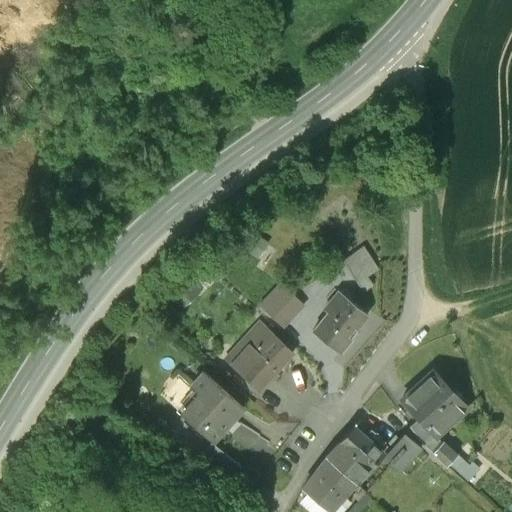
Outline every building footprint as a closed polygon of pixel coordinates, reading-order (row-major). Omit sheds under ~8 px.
[(254,239),(247,252),(258,258),(265,245),(254,239)] [(363,249),(343,264),(363,295),(373,288),(372,286),(367,280),(378,272),(363,249)] [(191,286),(176,295),(183,307),(194,300),(202,295),(195,283),(191,286)] [(304,308),(282,287),(260,310),(283,331),(294,319),(296,320),(303,312),(302,311),(304,308)] [(368,318),(339,295),(324,314),(328,317),(313,335),(341,357),(352,343),(348,340),(355,332),(356,333),(368,318)] [(289,355),(261,328),(252,338),(280,365),(289,355)] [(280,365),(252,338),(235,356),(247,367),(239,375),(259,394),(279,373),(275,370),(280,365)] [(467,413),(434,374),(412,395),(418,402),(409,410),(419,421),(437,441),(467,413)] [(243,411),(204,375),(190,390),(198,398),(180,417),(212,446),(243,411)] [(437,441),(419,421),(410,430),(426,451),(430,455),(441,444),(437,441)] [(366,441),(355,431),(328,462),(344,477),(357,463),(369,474),(384,457),(379,453),(366,441)] [(405,434),(384,457),(402,474),(413,461),(423,450),(405,434)] [(385,447),(372,435),(366,441),(379,453),(385,447)] [(457,459),(441,444),(430,455),(448,470),(450,468),(457,459)] [(244,471),(212,446),(201,460),(206,464),(233,485),(244,471)] [(470,470),(457,459),(450,468),(469,485),(479,474),(479,473),(472,468),(470,470)] [(344,477),(328,462),(305,492),(328,511),(335,511),(347,498),(357,488),(344,477)] [(364,497),(350,511),(371,511),(376,507),(364,497)] [(347,498),(335,511),(343,511),(352,502),(347,498)]
